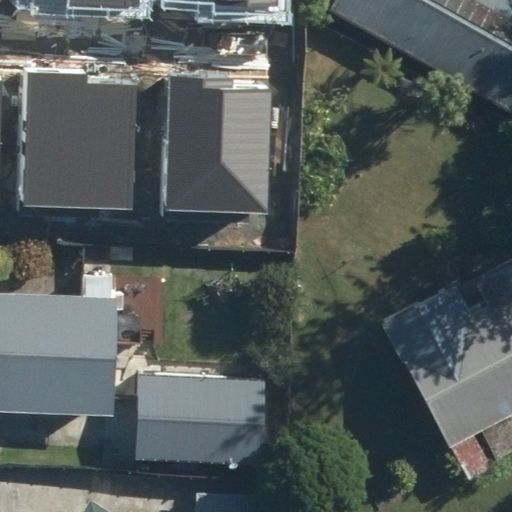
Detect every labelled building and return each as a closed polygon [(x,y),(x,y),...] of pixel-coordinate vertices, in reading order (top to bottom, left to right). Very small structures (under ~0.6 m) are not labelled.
[(511,0),(324,0),(317,13),(499,114),(511,90),(511,0)] [(31,72),(29,202),(132,204),(134,85),(91,84),(91,73),(31,72)] [(165,78),(163,209),(267,211),(269,92),(225,91),(226,79),(165,78)] [(511,447),(511,264),(471,287),(482,307),(462,318),(444,284),(369,323),(388,358),(429,435),(438,430),(461,475),(511,447)] [(64,293),(0,290),(0,411),(103,416),(108,295),(109,275),(65,273),(64,293)] [(125,399),(123,455),(224,460),(227,403),(125,399)] [(189,491),(188,511),(270,511),(271,495),(189,491)] [(106,511),(90,501),(83,511),(106,511)]
